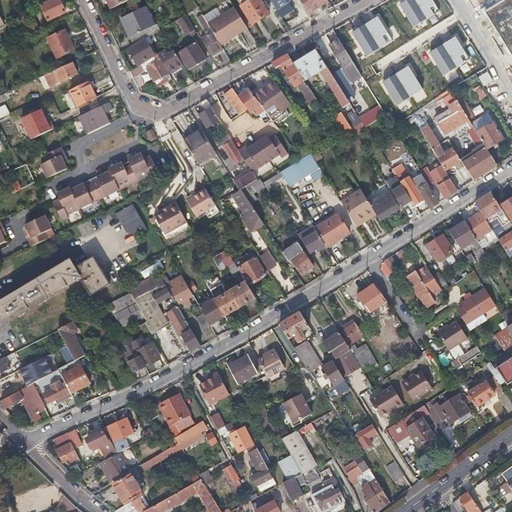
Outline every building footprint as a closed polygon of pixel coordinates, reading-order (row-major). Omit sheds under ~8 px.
[(37,0),(48,20),(64,11),(58,0),(37,0)] [(128,0),(107,0),(112,9),(128,0)] [(253,25),(261,20),(268,15),(259,0),(251,0),(241,6),(253,25)] [(291,0),(269,0),(285,24),(298,17),(289,2),(291,0)] [(326,0),(300,0),(310,14),(328,2),(326,0)] [(432,0),(406,0),(399,5),(414,29),(435,16),(430,9),(436,6),(432,0)] [(147,5),(144,7),(153,25),(156,24),(147,5)] [(151,27),(152,26),(153,25),(144,7),(120,19),(133,45),(154,34),(151,27)] [(234,7),(206,23),(211,30),(212,33),(217,41),(219,44),(247,28),(234,7)] [(28,35),(34,32),(40,29),(36,21),(30,24),(24,13),(18,15),(28,35)] [(186,15),(176,21),(186,36),(196,30),(186,15)] [(298,17),(285,24),(289,31),(303,23),(298,16),(298,17)] [(378,16),(352,32),(367,57),(388,44),(383,36),(388,33),(378,16)] [(204,19),(202,20),(199,22),(206,33),(211,30),(206,23),(204,19)] [(57,58),(65,54),(73,49),(64,30),(47,38),(57,58)] [(324,34),(330,44),(338,39),(332,30),(324,34)] [(219,44),(217,41),(212,33),(200,40),(211,57),(223,50),(219,44)] [(456,37),(430,53),(445,77),(466,65),(461,57),(466,54),(456,37)] [(353,64),(339,40),(338,39),(330,44),(344,67),(349,64),(350,66),(353,64)] [(137,65),(145,61),(154,56),(145,40),(128,50),(137,65)] [(192,69),(198,65),(203,62),(206,61),(195,43),(178,53),(189,70),(192,69)] [(357,125),(361,122),(358,117),(316,50),(294,65),(304,80),(320,70),(340,102),(341,102),(346,109),(348,109),(351,114),(351,115),(357,125)] [(157,55),(159,59),(160,60),(166,56),(163,51),(157,55)] [(317,100),(304,80),(294,65),(287,54),(272,63),(276,68),(280,65),(296,89),(299,87),(310,104),(317,100)] [(142,68),(159,59),(157,55),(141,65),(142,68)] [(177,55),(170,59),(164,63),(170,73),(184,65),(177,55)] [(155,81),(157,80),(159,79),(162,84),(167,81),(164,76),(168,73),(160,61),(147,68),(155,81)] [(49,73),(52,78),(55,84),(77,73),(72,62),(49,73)] [(198,65),(192,69),(193,71),(205,64),(203,62),(198,65)] [(137,87),(141,85),(144,83),(139,73),(144,70),(142,68),(141,65),(129,72),(137,87)] [(408,65),(382,82),(397,106),(424,90),(408,65)] [(485,84),(511,127),(511,104),(496,77),(485,84)] [(70,90),(73,98),(77,106),(96,97),(89,81),(70,90)] [(258,92),(253,95),(271,119),(273,122),(285,113),(282,110),(290,104),(274,81),(265,87),(265,89),(261,92),(258,92)] [(479,99),(482,98),(484,96),(478,86),(472,89),(479,99)] [(224,94),(238,115),(247,110),(237,95),(233,88),(224,94)] [(237,95),(247,110),(249,113),(258,107),(261,111),(259,111),(267,121),(271,119),(253,95),(248,88),(244,91),(240,93),(237,95)] [(450,89),(439,97),(434,100),(437,103),(444,99),(450,109),(434,119),(443,133),(464,121),(468,119),(453,93),(450,89)] [(458,91),(453,93),(468,119),(470,122),(472,120),(471,117),(473,116),(458,91)] [(203,110),(200,111),(197,113),(205,128),(218,121),(206,99),(199,102),(203,110)] [(88,134),(98,129),(109,123),(106,116),(104,112),(111,108),(108,102),(79,116),(88,134)] [(358,117),(361,122),(364,127),(384,115),(379,106),(358,117)] [(23,117),(31,139),(54,132),(46,109),(23,117)] [(424,115),(420,109),(411,115),(414,121),(424,115)] [(343,117),(340,119),(336,121),(342,131),(340,132),(342,134),(350,129),(343,117)] [(468,119),(464,121),(468,129),(472,126),(470,122),(468,119)] [(417,126),(431,149),(438,145),(429,130),(431,128),(428,124),(426,121),(417,126)] [(492,122),(476,132),(486,150),(503,140),(492,122)] [(467,130),(468,132),(467,133),(475,146),(468,151),(470,154),(466,157),(472,167),(478,177),(496,166),(486,150),(476,132),(472,126),(468,129),(467,130)] [(199,127),(181,137),(183,140),(201,130),(199,127)] [(156,138),(151,129),(145,132),(150,141),(156,138)] [(196,164),(205,158),(214,153),(201,130),(183,140),(196,164)] [(248,144),(235,151),(243,165),(248,173),(254,169),(254,170),(277,158),(278,161),(284,157),(273,137),(267,141),(265,138),(250,147),(248,144)] [(373,141),(391,169),(395,167),(378,138),(373,141)] [(223,164),(226,169),(229,173),(238,168),(237,165),(240,163),(241,166),(243,165),(235,151),(231,143),(222,149),(229,161),(223,164)] [(306,143),(295,149),(302,159),(306,156),(314,151),(309,144),(307,145),(306,143)] [(431,149),(441,164),(444,170),(460,160),(453,148),(444,154),(438,145),(431,149)] [(57,149),(44,155),(47,162),(40,165),(46,178),(66,169),(64,164),(62,161),(66,159),(63,154),(60,155),(57,149)] [(126,159),(127,161),(141,154),(140,152),(126,159)] [(400,156),(406,165),(412,161),(407,152),(400,156)] [(69,189),(56,195),(58,199),(51,202),(61,221),(68,218),(67,215),(150,174),(152,178),(158,174),(149,155),(143,158),(141,154),(127,161),(129,165),(123,167),(121,164),(108,170),(95,177),(97,181),(84,187),(82,183),(69,189)] [(277,174),(279,179),(286,189),(305,177),(316,170),(306,156),(302,159),(277,174)] [(472,167),(466,157),(460,160),(463,165),(470,175),(473,180),(478,177),(472,167)] [(107,168),(108,170),(121,164),(120,161),(107,168)] [(413,177),(420,173),(418,171),(412,161),(406,165),(413,177)] [(395,167),(391,169),(395,176),(402,172),(400,169),(403,167),(400,163),(395,167)] [(421,175),(427,185),(434,181),(445,198),(456,191),(454,187),(447,174),(444,170),(441,164),(429,172),(426,166),(418,171),(420,173),(421,175)] [(463,165),(460,167),(457,169),(463,179),(470,175),(463,165)] [(310,184),(321,177),(316,170),(305,177),(310,184)] [(238,192),(253,183),(248,174),(232,183),(234,188),(237,192),(238,192)] [(268,186),(279,179),(277,174),(265,181),(268,186)] [(448,174),(447,174),(454,187),(458,184),(451,174),(448,174)] [(438,202),(427,185),(421,175),(412,181),(423,200),(429,208),(438,202)] [(95,177),(82,183),(84,187),(97,181),(95,177)] [(414,206),(423,200),(412,181),(411,180),(401,186),(414,206)] [(238,192),(247,205),(253,201),(248,195),(260,187),(256,181),(253,183),(238,192)] [(415,207),(414,206),(401,186),(391,192),(400,207),(408,203),(412,208),(415,207)] [(55,193),(56,195),(69,189),(68,187),(55,193)] [(234,188),(216,198),(218,201),(220,200),(221,202),(229,197),(237,192),(234,188)] [(204,190),(186,200),(195,216),(213,206),(204,190)] [(358,190),(338,202),(351,222),(359,216),(361,219),(373,212),(367,204),(358,190)] [(374,214),(378,221),(398,209),(387,191),(367,204),(373,212),(374,214)] [(262,226),(247,205),(238,192),(237,192),(229,197),(244,217),(241,219),(251,234),(262,226)] [(481,212),(485,219),(501,209),(491,193),(475,203),(481,212)] [(511,198),(508,201),(502,205),(511,221),(511,198)] [(162,208),(154,213),(165,232),(185,220),(175,202),(167,206),(168,207),(163,210),(162,208)] [(127,229),(130,230),(132,231),(137,228),(140,232),(146,228),(132,203),(115,212),(118,216),(119,215),(127,229)] [(359,216),(351,222),(354,226),(374,214),(373,212),(361,219),(359,216)] [(496,237),(485,219),(481,212),(464,222),(476,240),(488,233),(492,239),(496,237)] [(503,212),(499,215),(495,217),(501,228),(510,223),(503,212)] [(315,231),(323,244),(325,247),(348,233),(336,214),(328,220),(326,216),(320,219),(322,222),(318,225),(316,222),(311,225),(315,231)] [(44,215),(24,225),(26,230),(28,233),(25,235),(28,240),(31,238),(33,244),(46,238),(43,231),(50,228),(44,215)] [(480,248),(476,240),(464,222),(457,227),(449,232),(460,249),(470,243),(476,251),(480,248)] [(308,253),(323,244),(315,231),(307,236),(299,241),(308,253)] [(511,246),(511,231),(499,240),(505,251),(511,246)] [(436,261),(444,256),(452,251),(442,236),(426,246),(436,261)] [(294,266),(297,270),(300,275),(313,266),(296,242),(280,252),(291,267),(294,266)] [(226,250),(230,256),(236,253),(232,246),(226,250)] [(266,250),(259,255),(270,270),(277,265),(266,250)] [(407,259),(402,250),(396,254),(401,263),(407,259)] [(384,261),(387,266),(390,272),(397,267),(391,256),(383,260),(384,261)] [(69,260),(17,291),(0,301),(0,326),(80,279),(90,296),(109,284),(93,257),(74,268),(69,260)] [(249,283),(257,279),(265,275),(255,258),(239,267),(249,283)] [(387,266),(384,261),(381,263),(380,269),(387,280),(393,276),(390,272),(387,266)] [(425,266),(407,277),(425,308),(434,302),(432,299),(442,293),(438,287),(431,276),(425,266)] [(438,287),(441,285),(445,283),(438,272),(431,276),(438,287)] [(130,295),(133,301),(165,284),(169,290),(171,289),(178,303),(183,301),(185,306),(191,303),(188,298),(193,295),(191,291),(188,286),(186,282),(181,284),(179,280),(172,284),(167,276),(157,282),(155,281),(130,295)] [(273,281),(270,283),(266,285),(274,297),(281,293),(273,281)] [(215,299),(224,316),(255,299),(245,282),(226,293),(221,284),(210,290),(215,299)] [(193,283),(188,286),(191,291),(197,288),(193,283)] [(145,323),(151,333),(154,339),(157,337),(154,332),(169,324),(157,303),(172,295),(169,290),(165,284),(133,301),(145,322),(145,323)] [(390,308),(374,284),(356,296),(367,312),(371,309),(376,317),(390,308)] [(461,307),(455,311),(465,325),(495,306),(484,289),(459,305),(461,307)] [(145,322),(133,301),(130,295),(129,293),(107,304),(119,328),(111,333),(113,340),(145,322)] [(224,316),(215,299),(203,305),(201,303),(198,305),(204,315),(209,325),(224,316)] [(511,323),(511,316),(508,310),(501,315),(504,320),(508,326),(511,323)] [(184,340),(185,342),(187,345),(184,346),(186,349),(189,348),(190,350),(199,345),(181,312),(171,318),(183,340),(184,340)] [(288,339),(291,337),(294,336),(298,342),(304,338),(300,331),(308,326),(299,312),(279,324),(288,339)] [(206,337),(214,333),(210,328),(209,325),(204,315),(196,319),(206,337)] [(505,328),(508,326),(504,320),(497,324),(502,330),(505,328)] [(57,329),(66,345),(71,354),(74,360),(84,356),(72,333),(76,331),(71,322),(57,329)] [(436,334),(447,351),(447,350),(454,360),(463,355),(457,344),(466,339),(455,322),(436,334)] [(142,338),(151,333),(145,323),(136,328),(142,338)] [(354,324),(339,333),(347,346),(360,338),(362,337),(354,324)] [(52,331),(61,347),(66,345),(57,329),(52,331)] [(332,350),(337,358),(349,350),(347,346),(339,333),(321,344),(327,353),(332,350)] [(364,345),(360,338),(347,346),(349,350),(351,353),(364,345)] [(308,371),(314,368),(320,364),(305,341),(293,348),(308,371)] [(144,366),(152,362),(159,358),(151,343),(139,350),(138,347),(135,349),(135,350),(139,356),(144,366)] [(351,353),(359,366),(373,358),(364,344),(364,345),(351,353)] [(452,370),(466,362),(480,353),(479,352),(482,350),(479,345),(463,355),(454,360),(448,364),(452,370)] [(257,360),(266,375),(267,377),(284,368),(274,349),(269,352),(270,354),(264,356),(257,360)] [(135,350),(122,357),(126,363),(127,362),(139,356),(135,350)] [(342,377),(359,366),(351,353),(349,350),(337,358),(334,360),(332,361),(342,377)] [(0,371),(8,367),(5,361),(15,356),(13,352),(0,358),(0,371)] [(437,360),(447,366),(450,359),(441,353),(437,360)] [(43,356),(20,369),(28,385),(31,384),(36,381),(43,377),(48,375),(51,373),(43,356)] [(133,372),(144,366),(139,356),(127,362),(133,372)] [(237,383),(247,378),(257,372),(248,356),(228,367),(237,383)] [(485,365),(487,368),(498,384),(503,381),(506,384),(511,380),(511,356),(493,369),(488,362),(485,365)] [(344,379),(342,377),(332,361),(331,362),(329,359),(321,364),(334,385),(344,379)] [(79,366),(61,376),(70,393),(88,384),(79,366)] [(511,403),(498,384),(487,368),(482,371),(497,393),(497,397),(510,415),(511,412),(511,403)] [(51,373),(48,375),(43,377),(50,390),(43,394),(47,403),(55,399),(57,403),(71,395),(70,393),(61,376),(58,369),(51,373)] [(210,374),(211,376),(213,378),(200,385),(205,395),(208,400),(210,404),(228,394),(216,371),(210,374)] [(420,371),(401,383),(411,400),(431,388),(420,371)] [(36,381),(43,394),(50,390),(43,377),(36,381)] [(494,395),(489,388),(485,381),(467,393),(468,395),(466,397),(473,408),(494,395)] [(0,400),(0,401),(2,405),(4,409),(22,399),(28,395),(39,415),(45,411),(31,384),(28,385),(0,400)] [(402,404),(391,386),(368,399),(380,417),(402,404)] [(179,394),(166,401),(176,423),(191,415),(179,394)] [(300,394),(282,404),(294,424),(311,414),(300,394)] [(33,418),(39,415),(28,395),(22,399),(33,418)] [(436,424),(441,420),(446,417),(450,423),(457,418),(468,411),(458,396),(439,408),(437,403),(432,406),(429,402),(424,405),(429,413),(436,424)] [(176,423),(166,401),(162,403),(166,410),(162,412),(170,426),(176,423)] [(424,417),(429,413),(424,405),(411,414),(414,418),(421,413),(424,417)] [(209,416),(214,413),(216,412),(213,407),(207,411),(209,416)] [(471,416),(468,411),(457,418),(460,423),(471,416)] [(436,424),(429,413),(424,417),(421,413),(414,418),(411,414),(406,417),(409,422),(404,425),(401,421),(388,430),(396,442),(409,433),(418,446),(440,431),(436,424)] [(105,429),(116,454),(119,452),(121,451),(116,440),(132,433),(125,419),(104,428),(105,429)] [(182,433),(176,423),(170,426),(168,427),(180,445),(206,428),(202,421),(182,433)] [(219,435),(222,433),(226,431),(225,429),(229,427),(227,423),(216,429),(219,435)] [(303,435),(314,428),(311,423),(300,430),(303,435)] [(352,436),(357,443),(361,450),(372,443),(369,438),(377,432),(372,424),(352,436)] [(237,453),(245,449),(253,445),(243,427),(228,435),(237,453)] [(116,454),(105,429),(93,435),(94,438),(88,441),(87,441),(91,451),(99,447),(105,459),(116,454)] [(212,432),(209,434),(205,436),(210,445),(217,442),(212,432)] [(59,448),(70,443),(66,434),(55,439),(59,448)] [(177,442),(159,453),(140,464),(143,470),(180,448),(177,442)] [(56,450),(59,457),(64,456),(65,458),(66,460),(69,458),(70,462),(78,458),(70,443),(59,448),(56,450)] [(249,454),(254,463),(259,472),(252,476),(257,486),(273,477),(258,449),(249,454)] [(119,452),(116,454),(105,459),(99,462),(104,469),(106,474),(111,481),(130,470),(119,452)] [(222,452),(216,455),(209,459),(213,465),(221,461),(222,462),(226,460),(222,452)] [(362,457),(355,461),(362,471),(369,467),(362,457)] [(362,471),(355,461),(344,468),(355,484),(360,481),(363,486),(362,489),(367,497),(365,498),(374,511),(376,511),(384,507),(369,482),(362,471)] [(395,461),(391,464),(387,466),(395,480),(404,475),(395,461)] [(511,488),(511,465),(501,474),(511,488)] [(231,466),(227,468),(222,471),(229,484),(230,484),(234,491),(242,487),(231,466)] [(201,480),(207,476),(204,471),(197,474),(200,479),(201,480)] [(372,480),(369,482),(384,507),(391,502),(371,471),(368,472),(372,480)] [(124,503),(132,498),(141,493),(130,474),(113,484),(124,503)] [(207,476),(201,480),(204,486),(208,484),(211,482),(207,476)] [(283,483),(287,492),(292,500),(302,495),(293,477),(283,483)] [(344,495),(339,486),(335,477),(322,483),(324,487),(310,494),(319,511),(322,511),(342,503),(340,497),(344,495)] [(141,511),(161,511),(197,491),(210,511),(221,511),(204,486),(201,480),(200,479),(146,510),(141,511)] [(467,492),(463,495),(459,498),(468,511),(477,506),(467,492)] [(115,511),(141,511),(146,510),(138,497),(114,511),(115,511)] [(279,511),(278,508),(275,503),(265,509),(261,501),(253,505),(256,511),(279,511)]
